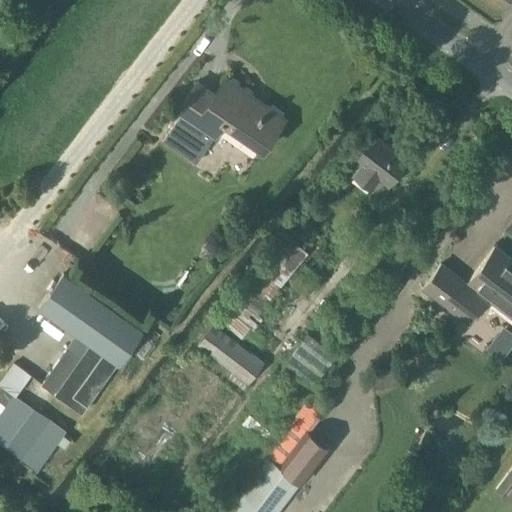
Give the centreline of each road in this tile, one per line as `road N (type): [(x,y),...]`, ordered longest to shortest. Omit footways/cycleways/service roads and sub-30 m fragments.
road 1 (unknown): [(511,179),(375,354)]
road 2 (tertiary): [(511,84),(388,0)]
